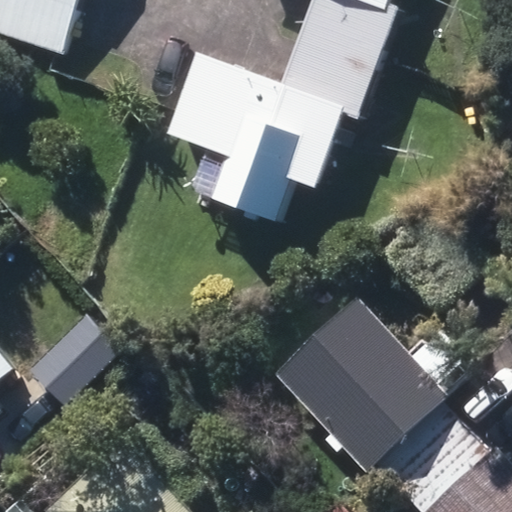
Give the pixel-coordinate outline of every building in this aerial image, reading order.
[(0,0),(0,39),(64,61),(84,0),(0,0)] [(319,0),(305,41),(380,70),(401,17),(388,13),(393,0),(319,0)] [(380,70),(305,41),(283,94),(202,63),(172,142),(216,158),(200,200),(279,231),(296,186),(317,194),(345,120),(359,126),(380,70)] [(495,90),(449,95),(452,120),(498,117),(495,90)] [(394,264),(441,315),(487,272),(439,221),(394,264)] [(405,497),(472,436),(446,409),(451,403),(444,395),(467,374),(432,336),(409,358),(361,307),(279,382),(369,480),(379,470),(405,497)] [(83,343),(32,390),(60,420),(111,374),(83,343)] [(0,422),(5,419),(0,413),(0,389),(12,379),(0,364),(0,422)] [(494,460),(472,436),(405,497),(418,511),(511,511),(511,467),(500,454),(494,460)] [(186,511),(128,446),(56,511),(186,511)]
